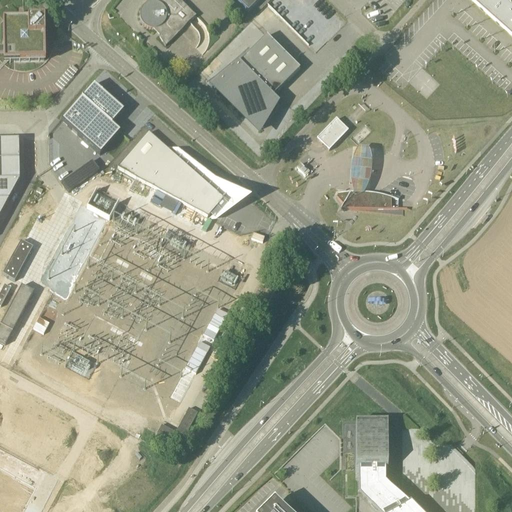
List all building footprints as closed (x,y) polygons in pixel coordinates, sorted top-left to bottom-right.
[(161,35),(159,37),(165,48),(196,17),(178,0),(161,0),(157,5),(155,4),(153,4),(150,4),(148,5),(145,6),(143,8),(142,10),(140,12),(140,15),(139,17),(140,20),(140,23),(142,25),(143,27),(145,29),(148,30),(150,31),(153,31),(155,31),(157,30),(161,35)] [(235,0),(248,13),(260,0),(235,0)] [(511,0),(469,0),(473,3),(474,1),(481,8),(480,9),(484,13),(485,11),(498,22),(496,24),(500,27),(501,25),(511,34),(511,0)] [(4,63),(14,63),(44,62),(43,22),(3,23),(4,63)] [(237,63),(208,88),(259,138),(279,104),(272,97),(299,70),(266,37),(239,64),(237,63)] [(93,85),(61,122),(100,156),(120,133),(112,126),(120,117),(124,112),(118,107),(93,85)] [(347,131),(343,128),(335,119),(316,139),(324,147),(328,151),(347,131)] [(208,218),(210,215),(223,200),(148,134),(117,169),(208,218)] [(0,141),(0,181),(19,182),(19,141),(0,141)] [(347,180),(350,192),(355,192),(361,193),(366,181),(370,170),(370,161),(368,147),(355,146),(349,159),(348,168),(347,180)] [(90,164),(62,185),(69,194),(97,173),(90,164)] [(305,178),(309,173),(300,165),(296,169),(297,170),(305,178)] [(0,181),(0,217),(3,212),(3,202),(8,202),(8,192),(14,192),(19,182),(0,181)] [(391,209),(391,198),(387,197),(382,195),(376,194),(373,194),(367,193),(361,193),(355,192),(350,192),(346,193),(343,193),(338,194),(336,197),(343,205),(340,210),(391,209)] [(120,207),(112,202),(106,212),(115,217),(120,207)] [(0,326),(0,342),(5,346),(4,346),(5,346),(34,293),(33,293),(22,287),(0,326)] [(188,411),(176,434),(161,426),(157,435),(180,448),(197,415),(188,411)] [(422,511),(407,497),(406,498),(397,489),(395,490),(394,488),(394,487),(394,486),(394,485),(393,484),(392,484),(391,484),(390,484),(388,483),(389,481),(386,478),(386,477),(387,477),(387,430),(387,422),(355,422),(355,430),(355,471),(355,480),(357,480),(358,480),(358,492),(358,498),(372,511),(422,511)] [(283,511),(279,507),(273,502),(263,511),(283,511)]
